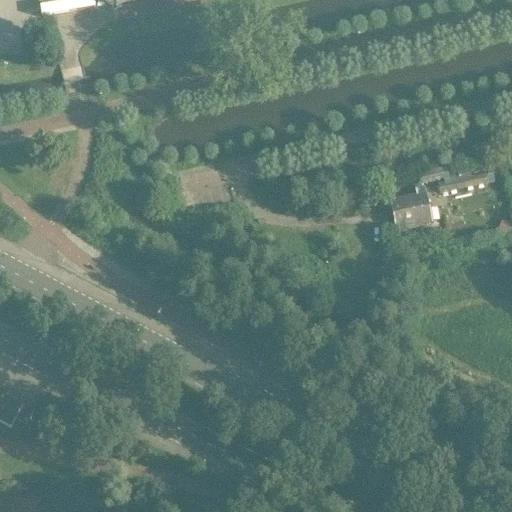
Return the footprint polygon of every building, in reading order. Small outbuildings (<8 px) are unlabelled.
[(81,0),(108,11),(115,9),(115,10),(161,0),(81,0)] [(475,189),(474,175),(445,178),(447,192),(475,189)] [(435,197),(447,195),(445,185),(433,188),(435,197)] [(432,224),(425,190),(416,191),(417,198),(390,204),(396,232),(432,224)] [(0,424),(10,430),(12,427),(22,407),(6,399),(8,396),(0,391),(0,424)]
